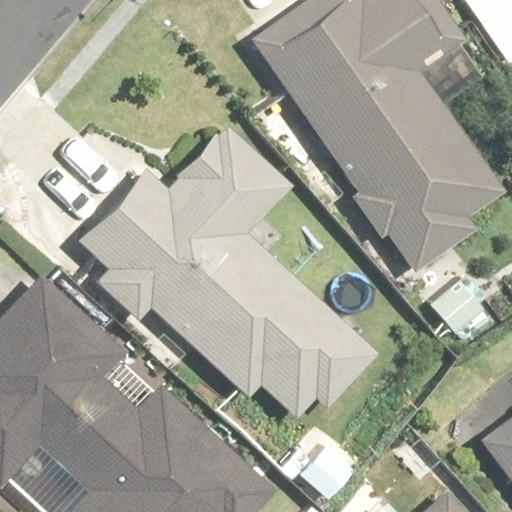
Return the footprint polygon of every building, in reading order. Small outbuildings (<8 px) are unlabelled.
[(435,240),(352,112),(398,81),(343,0),(315,0),(291,16),(290,15),(172,90),(317,315),(435,240)] [(511,0),(424,0),(511,135),(511,0)] [(221,272),(125,195),(97,228),(73,210),(3,289),(211,473),(295,383),(195,304),(221,272)] [(57,384),(0,340),(0,509),(3,511),(184,511),(53,390),(57,384)] [(511,511),(511,368),(467,398),(486,425),(482,428),(412,472),(416,477),(404,486),(424,511),(511,511)] [(318,511),(353,472),(318,441),(283,480),(305,499),(292,511),(318,511)]
